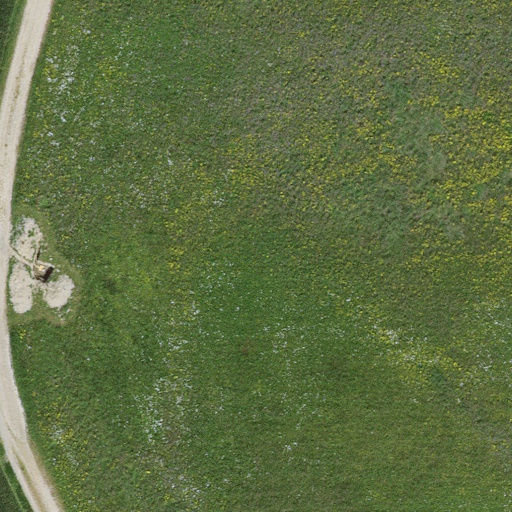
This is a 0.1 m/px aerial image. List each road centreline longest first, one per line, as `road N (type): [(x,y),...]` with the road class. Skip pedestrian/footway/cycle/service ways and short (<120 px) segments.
road 1 (track): [(41,0),(0,206)]
road 2 (track): [(0,383),(47,511)]
